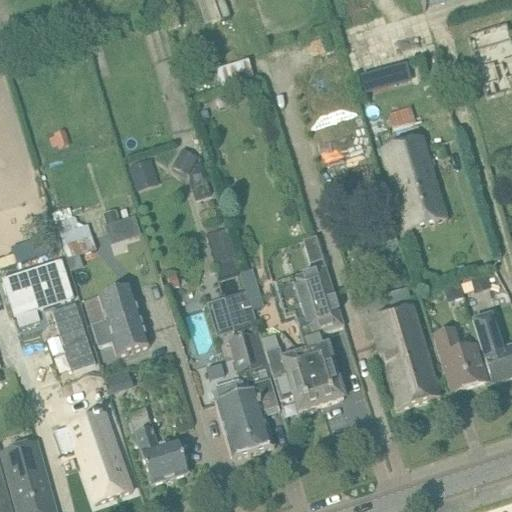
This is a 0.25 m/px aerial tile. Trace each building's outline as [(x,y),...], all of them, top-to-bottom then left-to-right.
[(456,0),(347,0),(357,30),(422,11),(456,0)] [(511,46),(506,27),(467,38),(486,100),(511,92),(511,46)] [(215,73),(221,90),(253,79),(247,62),(215,73)] [(377,186),(349,65),(301,76),(329,197),(377,186)] [(364,93),(410,81),(406,66),(360,78),(364,93)] [(388,116),(393,131),(415,124),(410,109),(388,116)] [(69,147),(65,133),(53,136),(58,151),(69,147)] [(421,141),(394,149),(381,153),(405,234),(446,222),(421,141)] [(171,169),(187,178),(189,175),(196,179),(205,165),(181,151),(171,169)] [(511,189),(511,160),(492,166),(499,193),(511,189)] [(150,162),(128,169),(136,194),(159,187),(150,162)] [(86,222),(77,226),(70,207),(51,214),(68,259),(96,249),(86,222)] [(117,211),(104,214),(108,226),(120,222),(117,211)] [(206,238),(220,281),(239,275),(226,232),(206,238)] [(373,254),(369,243),(357,247),(360,258),(373,254)] [(61,263),(1,282),(13,320),(70,302),(73,301),(61,263)] [(279,351),(265,355),(268,368),(280,406),(294,401),(298,416),(303,414),(305,416),(313,414),(314,411),(343,402),(327,349),(325,350),(321,336),(344,329),(338,310),(325,269),(273,285),(284,322),(293,319),(305,356),(283,363),(279,351)] [(175,276),(167,279),(170,290),(179,288),(175,276)] [(485,277),(469,282),(474,296),(490,291),(485,277)] [(459,285),(443,290),(447,304),(463,300),(459,285)] [(149,349),(143,330),(129,289),(85,304),(93,328),(105,324),(116,360),(149,349)] [(440,400),(412,309),(406,290),(386,296),(392,316),(368,323),(396,413),(440,400)] [(246,294),(224,300),(234,334),(240,332),(241,336),(257,331),(253,320),(246,294)] [(472,323),(486,368),(492,388),(511,381),(511,347),(504,350),(494,316),(472,323)] [(215,389),(211,394),(214,405),(232,463),(274,450),(268,431),(264,419),(258,397),(272,393),(269,383),(272,382),(257,331),(241,336),(242,339),(227,344),(237,376),(244,374),(249,389),(250,395),(245,396),(242,384),(237,382),(220,387),(215,389)] [(487,385),(482,365),(476,348),(460,353),(454,332),(433,338),(451,396),(487,385)] [(114,376),(105,379),(110,397),(120,394),(114,376)] [(150,430),(140,398),(124,403),(150,488),(187,477),(178,445),(157,451),(150,430)] [(104,416),(68,429),(70,436),(88,488),(95,507),(132,494),(125,475),(116,450),(104,416)] [(54,511),(51,500),(41,465),(35,444),(0,454),(15,510),(15,511),(54,511)] [(0,511),(10,511),(11,511),(0,473),(0,511)]
